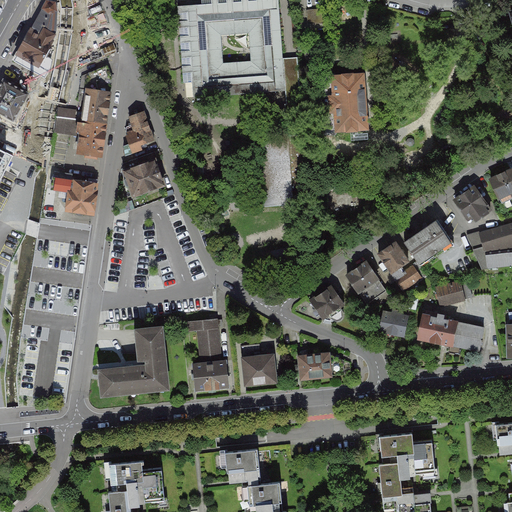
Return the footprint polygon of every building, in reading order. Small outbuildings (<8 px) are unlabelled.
[(201,0),(202,5),(178,6),(184,84),(192,83),(193,99),(286,92),(278,0),(201,0)] [(47,2),(33,27),(62,43),(64,29),(64,17),(56,18),(57,12),(55,4),(47,2)] [(308,10),(309,24),(330,23),(329,9),(308,10)] [(33,27),(14,62),(48,80),(55,81),(62,43),(33,27)] [(83,121),(106,124),(112,78),(108,66),(83,76),(83,77),(82,77),(79,100),(86,102),(84,114),(83,121)] [(364,75),(322,78),(324,98),(330,98),(331,112),(325,113),(326,134),(368,131),(364,75)] [(28,94),(4,80),(0,87),(0,113),(13,121),(28,94)] [(24,136),(0,125),(0,148),(13,154),(37,165),(47,105),(51,106),(52,96),(37,90),(35,103),(29,102),(24,136)] [(69,93),(62,92),(60,105),(67,106),(69,93)] [(58,117),(83,121),(84,114),(76,113),(77,112),(59,109),(58,117)] [(154,140),(144,111),(130,116),(133,126),(128,127),(128,132),(129,136),(127,136),(130,145),(126,147),(125,152),(126,155),(142,149),(141,145),(154,140)] [(81,136),(83,121),(58,117),(55,132),(81,136)] [(101,156),(106,124),(83,121),(81,136),(78,153),(101,156)] [(258,139),(262,207),(309,204),(305,142),(298,143),(298,136),(258,139)] [(0,180),(13,156),(12,156),(13,154),(0,148),(0,180)] [(164,185),(155,160),(124,171),(127,178),(125,181),(126,186),(130,187),(133,196),(164,185)] [(511,170),(491,180),(502,203),(503,203),(505,209),(511,205),(511,204),(510,200),(511,198),(511,170)] [(93,214),(98,180),(89,179),(88,183),(71,181),(72,175),(61,173),(60,179),(53,178),(51,189),(69,191),(67,211),(93,214)] [(475,187),(455,201),(468,219),(473,216),(476,220),(491,210),(475,187)] [(437,220),(405,242),(418,261),(420,265),(453,243),(437,220)] [(511,224),(468,237),(483,269),(511,265),(511,224)] [(396,242),(379,254),(404,290),(426,274),(420,265),(418,261),(411,265),(413,267),(406,273),(401,266),(409,261),(396,242)] [(367,262),(348,275),(367,304),(386,291),(367,262)] [(438,288),(442,305),(464,300),(464,298),(471,297),(467,282),(460,284),(460,282),(438,288)] [(345,304),(332,286),(320,294),(318,291),(309,298),(323,319),(325,317),(326,318),(331,319),(332,319),(333,320),(334,321),(336,322),(338,322),(341,321),(342,320),(343,319),(344,317),(344,316),(344,313),(344,312),(341,307),(345,304)] [(393,313),(384,311),(380,331),(405,336),(409,316),(402,314),(402,312),(394,310),(393,313)] [(431,312),(425,311),(419,339),(480,351),(484,327),(445,319),(446,315),(438,313),(438,318),(430,316),(431,312)] [(193,364),(196,390),(229,386),(226,361),(222,361),(217,319),(189,322),(190,331),(198,330),(202,363),(193,364)] [(162,328),(137,331),(140,361),(147,361),(165,359),(162,328)] [(242,346),(246,385),(276,381),(273,355),(261,356),(260,344),(242,346)] [(299,356),(301,379),(345,374),(343,360),(329,353),(299,356)] [(147,366),(100,371),(103,394),(168,388),(165,359),(147,361),(147,366)] [(511,422),(496,424),(498,444),(500,444),(501,453),(511,451),(511,422)] [(436,472),(432,440),(413,441),(412,433),(380,436),(383,464),(379,464),(384,510),(398,508),(397,498),(414,496),(413,487),(402,488),(401,478),(409,477),(408,457),(414,457),(415,474),(436,472)] [(258,449),(225,452),(227,472),(230,472),(231,481),(244,479),(245,487),(248,486),(248,485),(261,484),(258,449)] [(144,463),(144,461),(110,464),(112,491),(109,492),(110,511),(131,511),(130,506),(139,505),(137,485),(140,485),(143,485),(145,502),(165,500),(162,467),(143,469),(142,463),(144,463)] [(248,485),(248,486),(250,505),(245,505),(245,511),(253,511),(258,511),(287,511),(283,511),(280,482),(261,484),(248,485)] [(431,511),(430,495),(414,496),(397,498),(398,508),(398,511),(431,511)]
